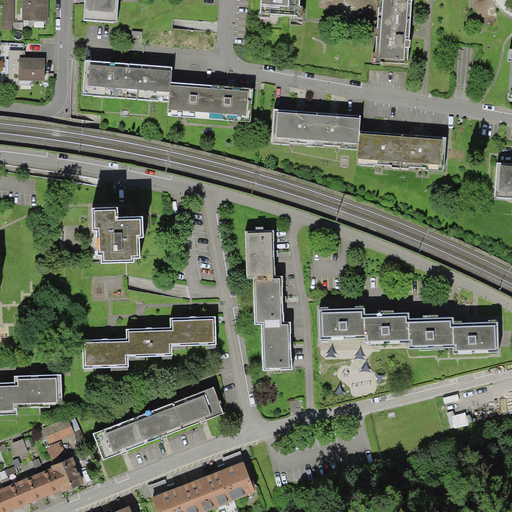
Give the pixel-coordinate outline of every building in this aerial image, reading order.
[(14,0),(1,0),(2,29),(13,29),(12,21),(14,21),(14,0)] [(22,0),(22,20),(48,21),(48,0),(22,0)] [(118,0),(84,0),(83,21),(114,23),(114,22),(118,22),(118,0)] [(260,0),(260,17),(270,17),(270,14),(297,16),(297,17),(302,17),(303,6),(300,6),(300,0),(260,0)] [(379,0),(378,16),(411,18),(412,0),(413,0),(414,0),(413,0),(379,0)] [(410,34),(411,18),(378,16),(377,27),(375,27),(375,36),(376,36),(375,52),(373,52),(373,63),(380,63),(380,62),(408,64),(409,47),(410,48),(411,40),(410,39),(410,34)] [(25,50),(9,50),(9,80),(19,80),(34,81),(44,81),(45,70),(45,58),(25,58),(25,50)] [(126,99),(129,63),(107,61),(85,59),(83,95),(126,99)] [(151,65),(129,63),(126,99),(169,102),(171,82),(172,67),(151,65)] [(191,84),(171,82),(169,102),(168,116),(209,118),(212,85),(191,84)] [(232,87),(212,85),(209,118),(251,121),(253,88),(232,87)] [(315,147),(318,112),(297,111),(275,109),(272,143),(290,145),(290,142),(307,144),(306,146),(315,147)] [(338,114),(318,112),(315,147),(324,147),(324,145),(341,146),(341,148),(359,150),(360,131),(361,116),(338,114)] [(382,133),(360,131),(359,150),(357,165),(375,166),(375,164),(392,165),(392,167),(400,168),(403,134),(382,133)] [(425,136),(403,134),(400,168),(409,168),(409,167),(426,168),(426,170),(444,171),(447,138),(425,136)] [(495,196),(511,197),(511,163),(497,162),(495,196)] [(106,213),(86,214),(87,233),(90,233),(91,265),(132,264),(131,242),(138,242),(137,219),(106,219),(106,213)] [(274,232),(247,233),(247,278),(254,277),(275,277),(274,232)] [(275,277),(254,277),(255,322),(263,322),(283,322),(282,277),(275,277)] [(364,309),(321,310),(321,338),(365,337),(364,317),(364,309)] [(407,316),(364,317),(365,337),(365,343),(408,342),(407,321),(407,316)] [(211,318),(170,319),(170,328),(170,346),(213,344),(211,318)] [(452,320),(407,321),(408,342),(408,346),(453,345),(453,327),(452,320)] [(283,322),(263,322),(264,367),(291,367),(290,322),(283,322)] [(495,325),(453,327),(453,345),(454,351),(496,349),(495,325)] [(170,328),(128,330),(128,341),(128,357),(170,355),(170,346),(170,328)] [(128,341),(84,341),(84,368),(128,366),(128,357),(128,341)] [(57,375),(17,376),(17,384),(18,403),(58,402),(57,375)] [(17,384),(0,385),(0,413),(15,413),(15,402),(18,403),(17,384)] [(217,389),(176,405),(184,429),(226,414),(217,389)] [(176,405),(134,419),(143,444),(184,429),(176,405)] [(42,428),(49,444),(75,433),(69,418),(42,428)] [(134,419),(93,434),(102,459),(143,444),(134,419)] [(22,439),(11,443),(17,457),(28,452),(22,439)] [(73,457),(54,465),(56,468),(63,488),(64,491),(83,483),(73,457)] [(56,468),(40,474),(48,494),(63,488),(56,468)] [(243,468),(200,482),(210,509),(253,492),(243,468)] [(40,474),(21,481),(29,502),(48,494),(40,474)] [(21,481),(4,488),(12,510),(29,502),(21,481)] [(200,482),(152,502),(155,511),(203,511),(210,509),(200,482)] [(4,488),(0,490),(0,511),(7,511),(12,510),(4,488)]
